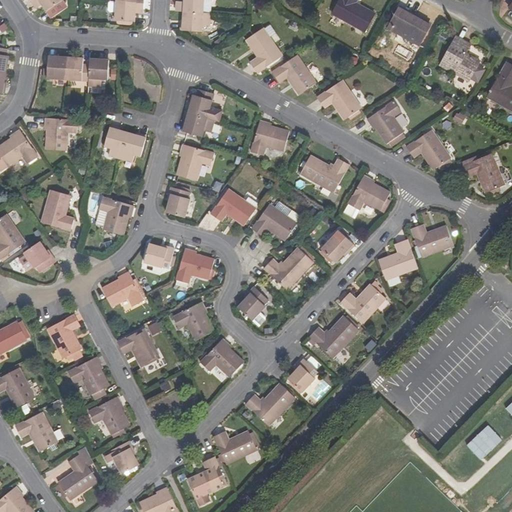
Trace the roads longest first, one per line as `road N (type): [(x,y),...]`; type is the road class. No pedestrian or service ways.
road 1 (residential): [(224,511),(498,230)]
road 2 (residential): [(428,187),(189,54)]
road 3 (residential): [(269,357),(428,187)]
road 4 (residential): [(143,222),(227,249),(235,276),(226,318),(269,357)]
road 5 (residential): [(76,285),(170,459)]
road 6 (residential): [(170,459),(269,357)]
road 7 (residential): [(158,42),(30,35)]
